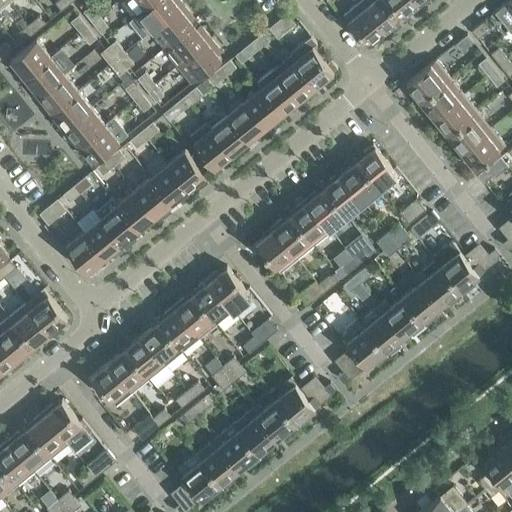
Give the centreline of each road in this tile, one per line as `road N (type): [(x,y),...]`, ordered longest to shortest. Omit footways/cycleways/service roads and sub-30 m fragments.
road 1 (residential): [(511,263),(376,83)]
road 2 (residential): [(352,401),(220,220)]
road 3 (residential): [(220,220),(376,83)]
road 4 (residential): [(169,511),(61,358)]
road 5 (residential): [(99,312),(0,191)]
road 6 (residential): [(99,312),(220,220)]
road 7 (residential): [(376,83),(471,0)]
